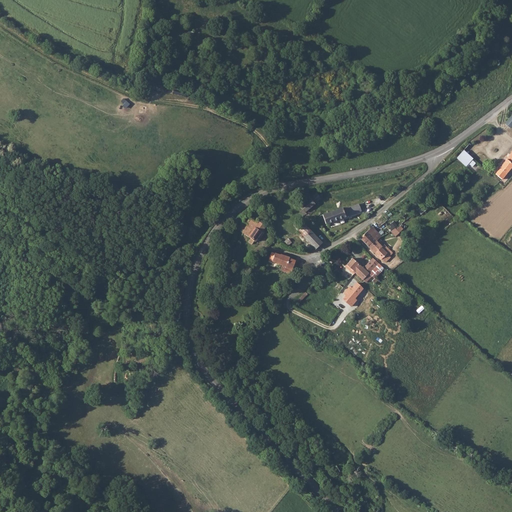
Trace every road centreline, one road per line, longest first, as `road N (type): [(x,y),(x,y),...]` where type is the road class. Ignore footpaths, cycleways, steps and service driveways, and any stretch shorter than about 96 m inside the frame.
road 1 (tertiary): [(435,153),(259,193),(221,221),(194,269),(186,322),(205,372),(338,511)]
road 2 (unclassified): [(310,260),(416,182),(435,153)]
